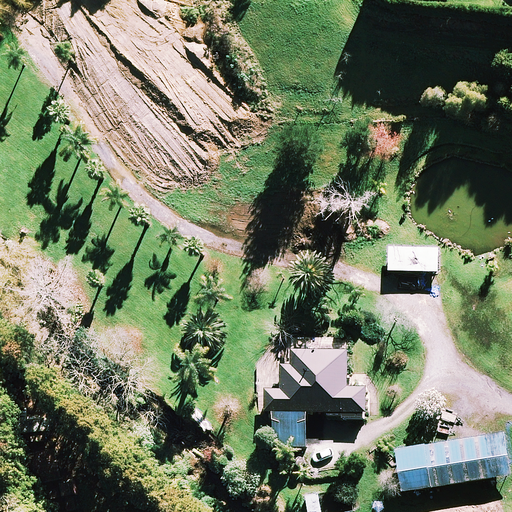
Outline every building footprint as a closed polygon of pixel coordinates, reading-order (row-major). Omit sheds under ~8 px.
[(441,274),(441,250),(391,250),(391,274),(441,274)] [(278,415),(310,415),(370,418),(371,391),(350,390),(352,355),(297,353),(297,369),(286,369),(285,394),(269,393),(268,412),(278,413),(278,415)] [(310,415),(278,415),(277,448),(308,449),(310,415)] [(511,477),(511,467),(507,437),(400,454),(406,494),(511,477)] [(322,511),(320,495),(305,497),(306,511),(322,511)]
